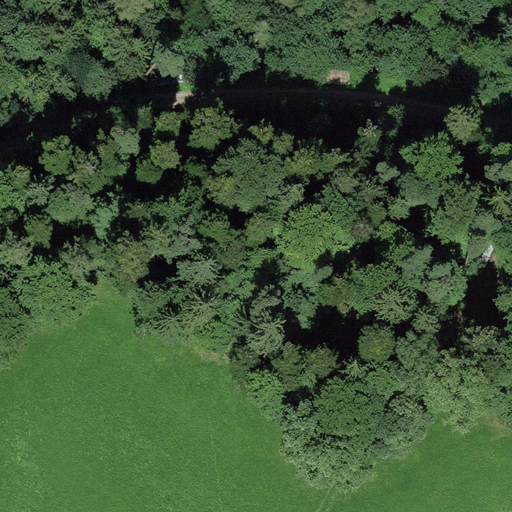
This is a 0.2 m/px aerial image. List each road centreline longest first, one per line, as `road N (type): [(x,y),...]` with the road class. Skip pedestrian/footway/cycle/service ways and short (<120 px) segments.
road 1 (track): [(0,155),(120,111),(292,98),(357,98),(511,131)]
road 2 (track): [(511,251),(420,396),(320,511)]
